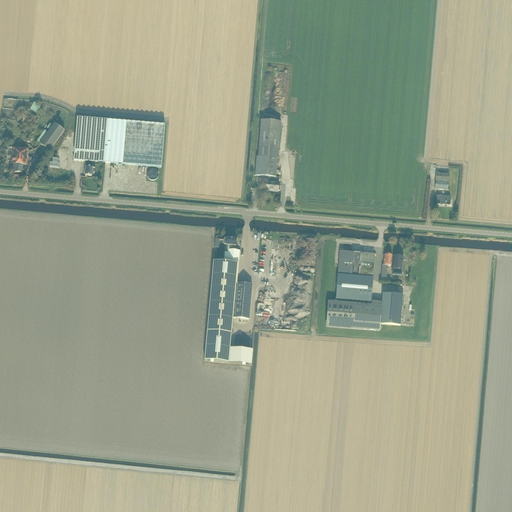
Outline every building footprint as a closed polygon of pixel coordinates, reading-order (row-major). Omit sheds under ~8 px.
[(41,107),(34,103),(31,110),(38,113),(39,112),(40,113),(40,111),(39,111),(41,107)] [(23,128),(31,116),(23,110),(14,122),(23,128)] [(161,168),(165,126),(77,119),(74,161),(86,162),(90,162),(95,163),(161,168)] [(278,159),(281,122),(261,121),(258,157),(257,157),(256,176),(268,177),(267,182),(266,182),(265,192),(269,192),(269,191),(278,192),(279,178),(276,178),(278,159)] [(64,131),(55,124),(40,145),(50,152),(64,131)] [(24,150),(24,149),(13,148),(12,165),(12,167),(15,167),(14,173),(23,174),(24,166),(27,166),(28,150),(24,150)] [(68,166),(69,148),(62,148),(62,152),(58,152),(58,157),(56,157),(56,161),(52,161),(52,165),(68,166)] [(95,163),(90,162),(86,162),(85,167),(86,167),(85,176),(92,177),(92,168),(95,168),(95,163)] [(448,191),(449,175),(436,174),(435,190),(448,191)] [(450,201),(450,197),(437,196),(436,205),(449,206),(450,206),(451,206),(451,201),(450,201)] [(209,308),(207,332),(231,334),(231,331),(233,319),(236,319),(249,320),(250,308),(252,285),(247,285),(237,284),(238,279),(240,251),(235,251),(235,246),(236,247),(237,239),(227,238),(227,239),(226,239),(225,239),(224,240),(224,241),(223,243),(224,244),(225,244),(226,245),(227,245),(226,250),(228,250),(228,253),(225,252),(224,263),(217,262),(213,262),(209,308)] [(353,253),(340,252),(338,275),(336,303),(329,302),(327,327),(379,332),(380,325),(400,326),(402,308),(403,296),(383,294),(382,305),(372,304),(372,306),(371,306),(373,278),(374,255),(361,254),(361,253),(353,253)] [(391,256),(391,255),(388,255),(388,256),(384,256),(384,266),(382,266),(381,279),(386,280),(387,266),(391,266),(392,256),(391,256)] [(394,275),(405,276),(406,258),(395,257),(394,275)]
